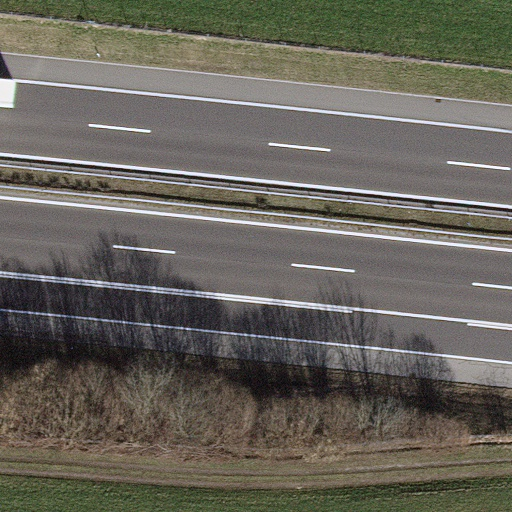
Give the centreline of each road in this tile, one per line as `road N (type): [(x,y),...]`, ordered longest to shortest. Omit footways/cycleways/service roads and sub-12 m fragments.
road 1 (motorway): [(0,237),(511,290)]
road 2 (motorway): [(511,168),(0,116)]
road 3 (track): [(511,469),(288,478),(0,473)]
